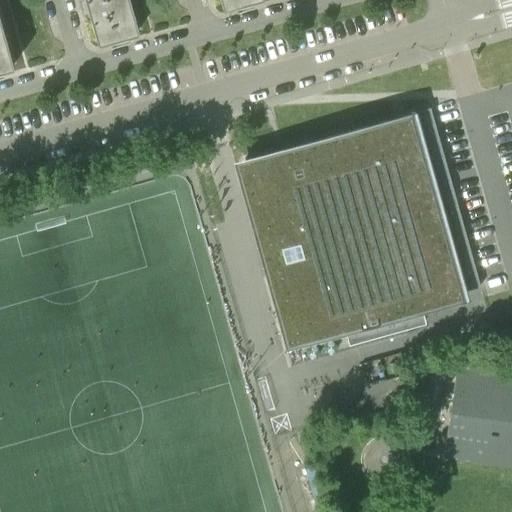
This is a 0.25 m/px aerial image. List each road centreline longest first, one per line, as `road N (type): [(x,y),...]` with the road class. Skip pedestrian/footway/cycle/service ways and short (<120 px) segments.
road 1 (residential): [(0,155),(450,27)]
road 2 (residential): [(82,70),(206,34)]
road 3 (residential): [(206,34),(330,0)]
